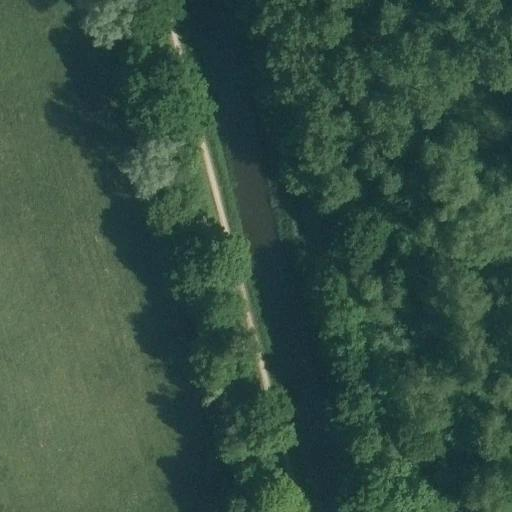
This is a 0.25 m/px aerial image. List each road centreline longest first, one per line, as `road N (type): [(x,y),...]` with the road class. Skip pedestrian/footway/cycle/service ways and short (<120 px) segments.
road 1 (track): [(248,0),(297,148),(316,270)]
road 2 (unclassified): [(384,511),(316,270)]
